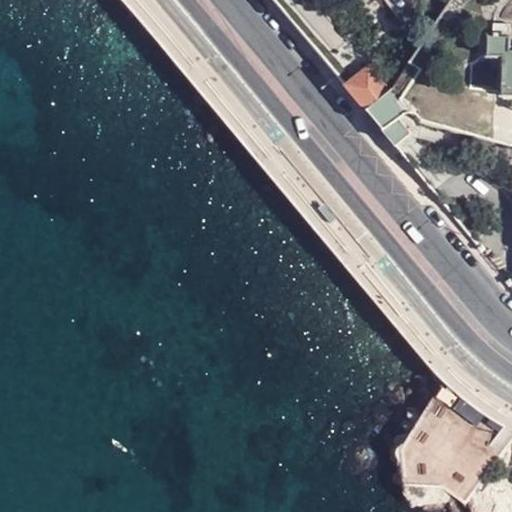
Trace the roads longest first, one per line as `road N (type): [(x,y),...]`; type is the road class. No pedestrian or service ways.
road 1 (secondary): [(185,0),(364,216),(511,374)]
road 2 (secondary): [(511,333),(227,0)]
